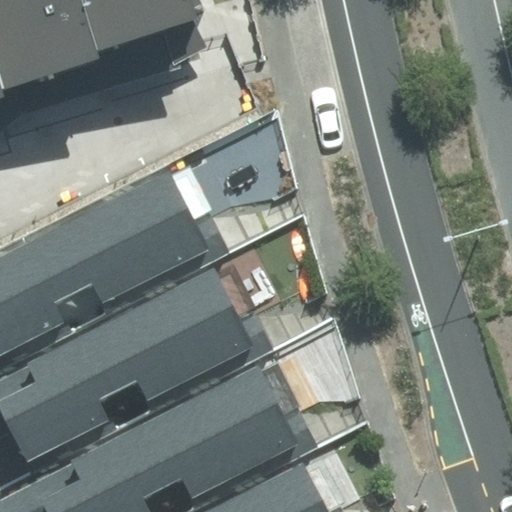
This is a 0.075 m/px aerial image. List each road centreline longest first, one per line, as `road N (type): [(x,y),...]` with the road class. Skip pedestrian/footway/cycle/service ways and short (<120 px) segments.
road 1 (tertiary): [(511,490),(446,307),(362,0)]
road 2 (tertiary): [(466,0),(511,164)]
